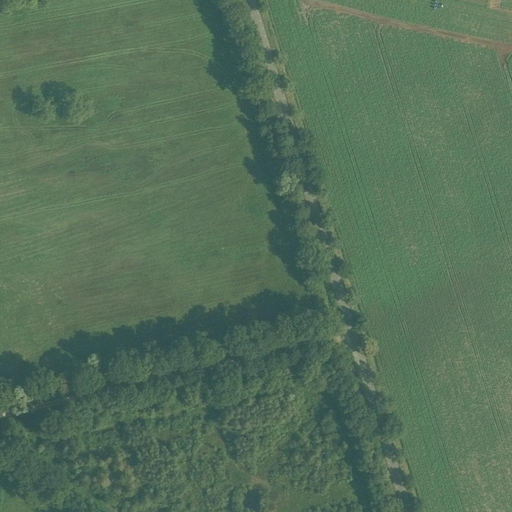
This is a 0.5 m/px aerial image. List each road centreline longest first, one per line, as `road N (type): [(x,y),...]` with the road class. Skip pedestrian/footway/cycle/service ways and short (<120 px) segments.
road 1 (tertiary): [(407,511),(248,0)]
road 2 (track): [(0,415),(353,333)]
